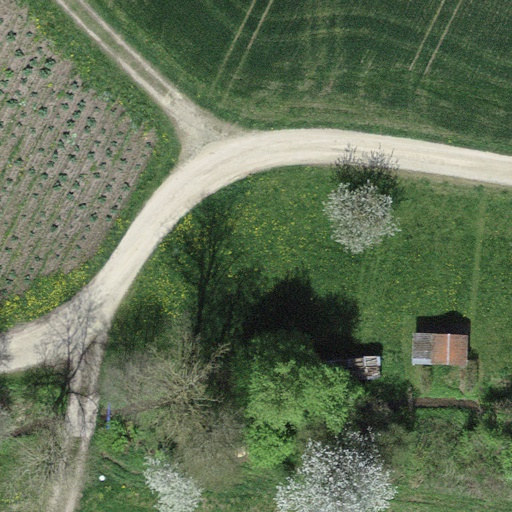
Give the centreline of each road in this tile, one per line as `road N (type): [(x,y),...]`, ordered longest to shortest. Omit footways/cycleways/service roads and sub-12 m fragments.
road 1 (track): [(511,178),(315,145),(219,158),(160,220),(109,290),(86,339)]
road 2 (track): [(219,158),(192,119),(69,0)]
road 3 (track): [(86,339),(85,407),(56,511)]
